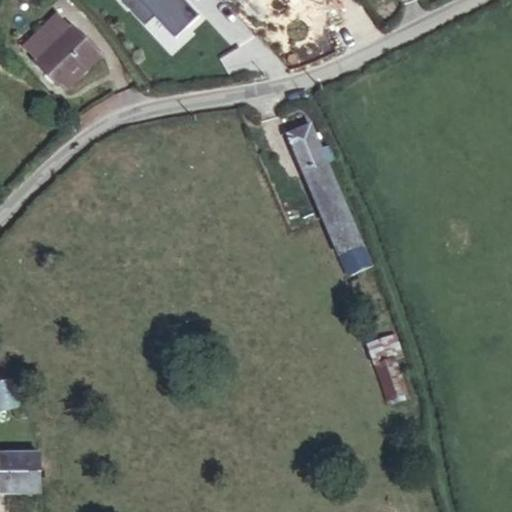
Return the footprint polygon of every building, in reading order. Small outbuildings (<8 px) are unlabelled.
[(120,0),(130,10),(139,1),(155,18),(176,39),(200,17),(184,0),(120,0)] [(139,1),(130,10),(146,27),(155,18),(139,1)] [(63,95),(103,62),(64,18),(25,49),(63,95)] [(319,269),(345,262),(313,143),(285,151),(319,269)] [(351,282),(345,262),(319,269),(325,288),(351,282)] [(342,356),(352,390),(379,384),(370,350),(342,356)] [(379,384),(352,390),(363,432),(390,425),(379,384)] [(33,511),(34,472),(0,470),(0,511),(33,511)]
